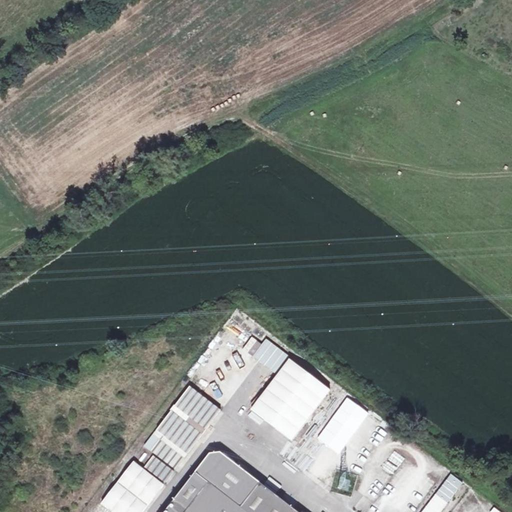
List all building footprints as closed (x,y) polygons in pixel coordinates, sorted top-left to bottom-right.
[(237,346),(229,361),(241,368),(249,353),(237,346)] [(292,441),(330,388),(288,357),(250,410),(292,441)] [(221,411),(190,387),(172,411),(203,435),(221,411)] [(176,470),(203,435),(172,411),(154,435),(159,439),(151,450),(176,470)] [(210,454),(165,511),(297,511),(220,453),(210,454)] [(132,460),(98,506),(105,511),(144,511),(165,485),(132,460)] [(420,511),(440,511),(462,482),(450,473),(420,511)]
